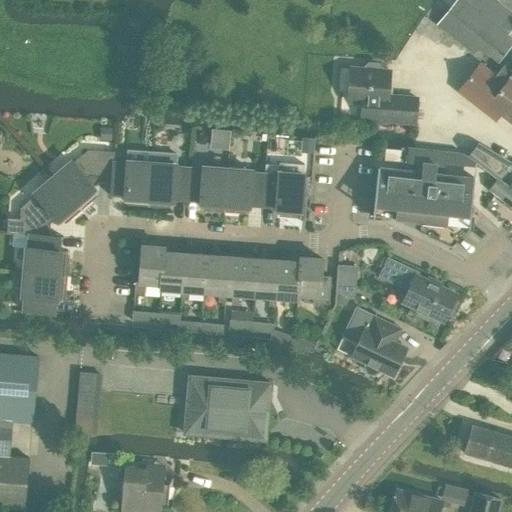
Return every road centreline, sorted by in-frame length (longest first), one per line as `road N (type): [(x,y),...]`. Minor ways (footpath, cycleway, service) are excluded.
road 1 (residential): [(94,300),(100,228),(315,242),(388,235),(466,272),(509,308)]
road 2 (unknown): [(391,437),(307,390),(236,366),(69,344)]
road 3 (tertiary): [(322,511),(509,308)]
road 4 (unknown): [(421,62),(511,152)]
